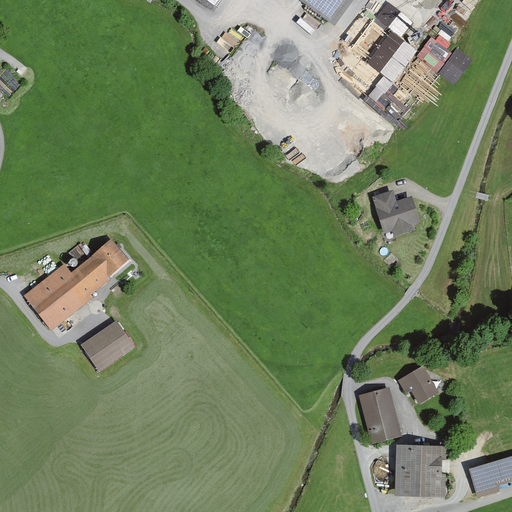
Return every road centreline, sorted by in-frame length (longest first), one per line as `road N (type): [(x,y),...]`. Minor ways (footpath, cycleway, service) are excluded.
road 1 (unclassified): [(511,51),(433,257),(348,369),(346,394),(375,511)]
road 2 (unknown): [(366,0),(331,54),(265,0)]
road 3 (unclassified): [(0,284),(58,342),(99,315)]
